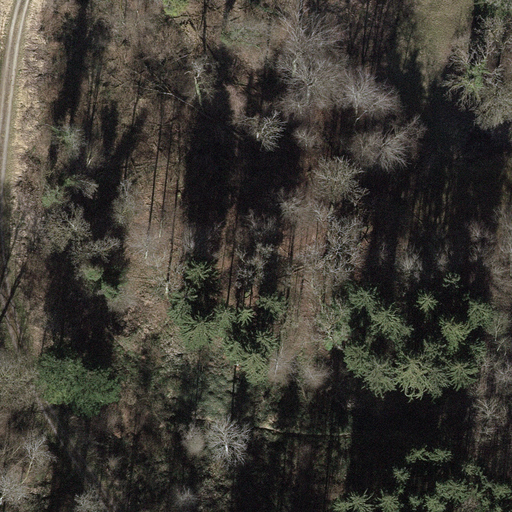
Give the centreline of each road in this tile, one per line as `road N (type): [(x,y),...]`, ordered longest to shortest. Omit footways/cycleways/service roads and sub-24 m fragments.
road 1 (track): [(123,511),(17,346),(0,282)]
road 2 (track): [(0,185),(22,0)]
